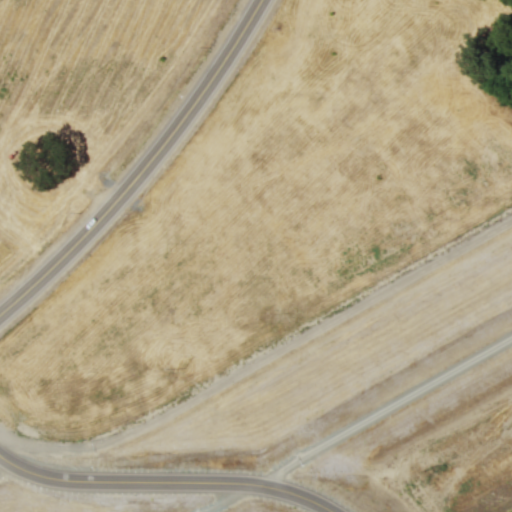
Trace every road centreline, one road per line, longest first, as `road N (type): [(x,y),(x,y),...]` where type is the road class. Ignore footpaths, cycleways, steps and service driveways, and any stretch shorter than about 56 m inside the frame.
road 1 (tertiary): [(260,0),(172,132),(82,235),(0,311)]
road 2 (residential): [(335,511),(259,484),(60,479),(0,456)]
